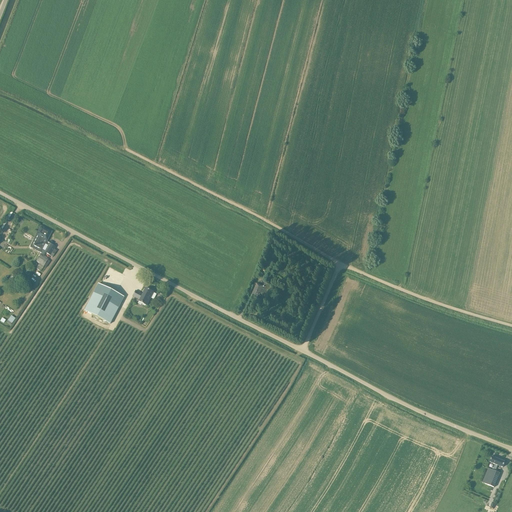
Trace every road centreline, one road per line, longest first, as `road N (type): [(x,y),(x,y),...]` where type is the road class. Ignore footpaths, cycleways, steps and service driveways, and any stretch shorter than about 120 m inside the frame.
road 1 (unclassified): [(300,354),(0,195)]
road 2 (unclassified): [(125,148),(339,263)]
road 3 (unclassified): [(511,451),(402,408),(300,354)]
road 4 (unclassified): [(339,263),(511,326)]
